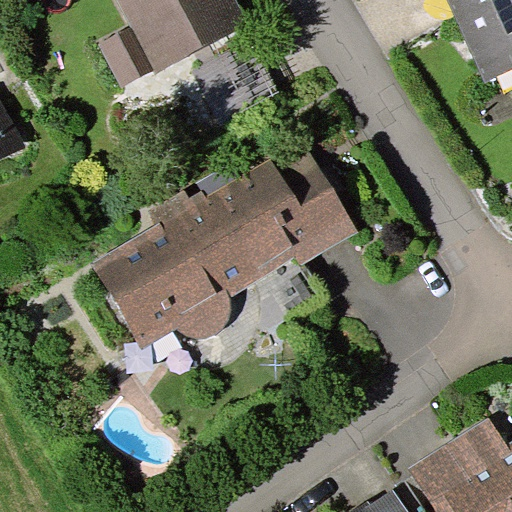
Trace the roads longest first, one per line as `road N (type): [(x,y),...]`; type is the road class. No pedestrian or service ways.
road 1 (residential): [(510,305),(317,0)]
road 2 (residential): [(231,511),(510,305)]
